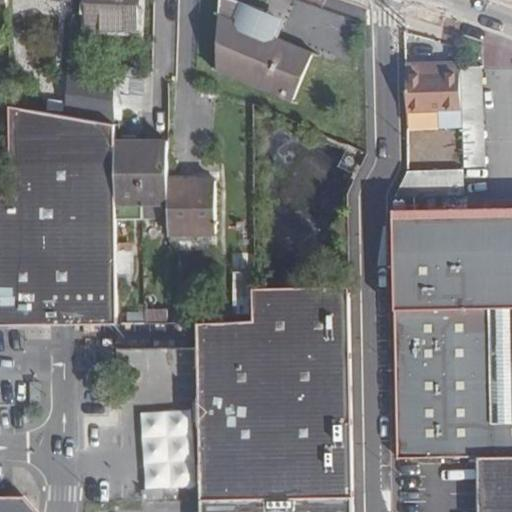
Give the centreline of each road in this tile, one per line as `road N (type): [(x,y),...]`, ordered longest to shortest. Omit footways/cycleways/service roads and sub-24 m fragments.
road 1 (unclassified): [(379,511),(373,206),(388,161),(386,0)]
road 2 (unclassified): [(64,511),(64,359)]
